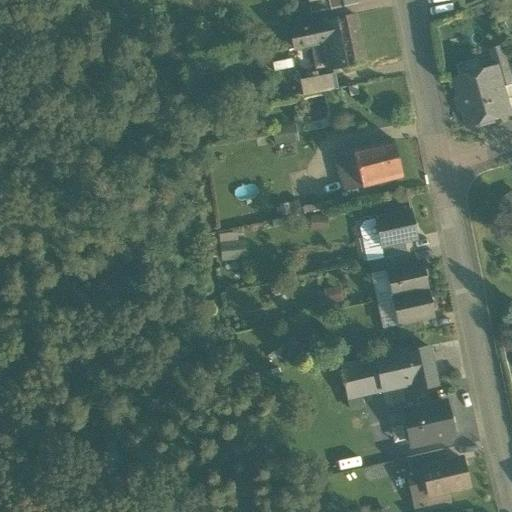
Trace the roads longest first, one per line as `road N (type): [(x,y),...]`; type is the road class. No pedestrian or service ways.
road 1 (residential): [(439,167),(511,480)]
road 2 (residential): [(406,0),(439,167)]
